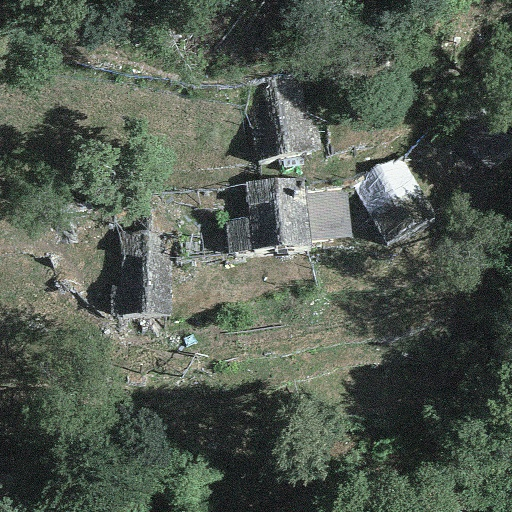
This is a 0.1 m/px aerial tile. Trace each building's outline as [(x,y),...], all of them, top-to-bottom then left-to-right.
[(511,155),(511,121),(480,85),(441,119),(491,174),(511,155)] [(304,95),(245,107),(257,167),(317,155),(304,95)] [(403,163),(355,190),(389,250),(437,223),(403,163)] [(302,181),(245,186),(248,221),(228,223),(231,255),(308,249),(302,181)] [(343,192),(307,197),(313,244),(348,241),(343,192)] [(164,237),(119,238),(120,288),(108,288),(108,321),(166,320),(164,237)]
